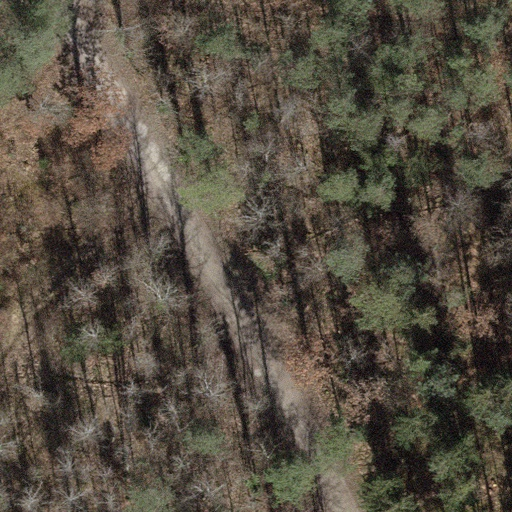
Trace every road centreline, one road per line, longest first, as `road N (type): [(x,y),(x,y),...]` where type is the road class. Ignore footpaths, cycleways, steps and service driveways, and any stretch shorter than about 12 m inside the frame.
road 1 (track): [(176,203),(338,511)]
road 2 (track): [(57,0),(176,203)]
